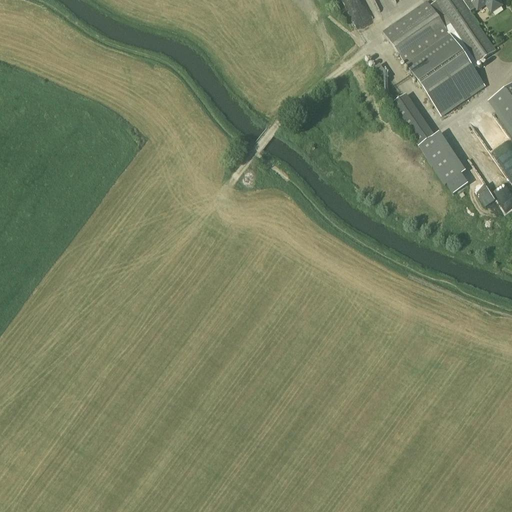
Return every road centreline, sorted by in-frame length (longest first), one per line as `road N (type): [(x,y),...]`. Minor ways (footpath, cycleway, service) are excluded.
road 1 (track): [(511,308),(377,253),(288,181)]
road 2 (track): [(364,56),(292,110),(226,189)]
